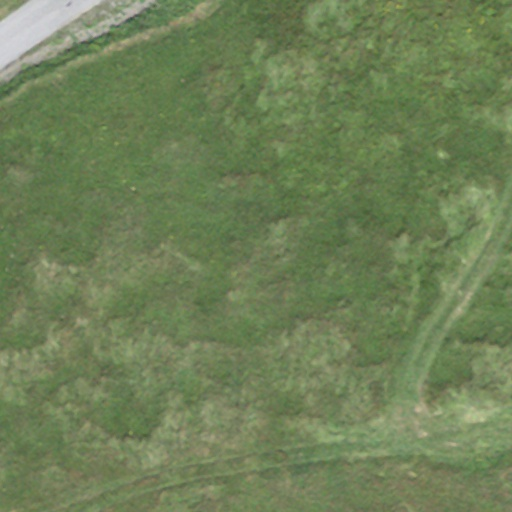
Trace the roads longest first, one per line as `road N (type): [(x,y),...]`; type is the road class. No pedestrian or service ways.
road 1 (track): [(38,511),(170,470),(415,433)]
road 2 (track): [(511,427),(438,441),(415,433),(406,409),(414,374),(511,207)]
